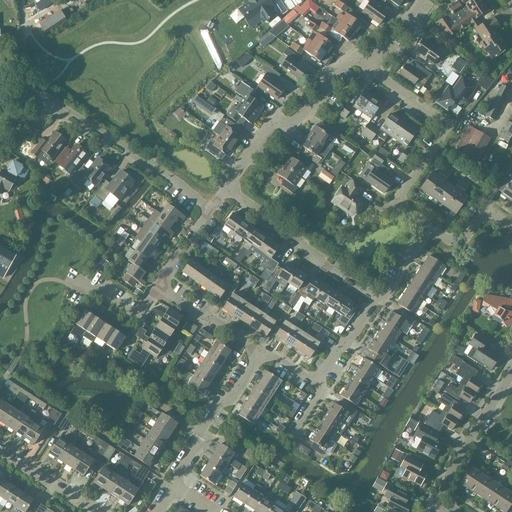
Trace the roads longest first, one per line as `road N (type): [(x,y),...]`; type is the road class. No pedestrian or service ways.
road 1 (residential): [(432,228),(394,204),(444,125),(363,63)]
road 2 (residential): [(226,188),(269,125),(290,123),(325,94),(328,73),(348,60),(363,63)]
road 3 (residential): [(209,209),(42,94)]
road 4 (residential): [(375,299),(226,188)]
road 5 (residential): [(441,511),(442,487),(511,376)]
road 6 (residential): [(262,351),(158,287)]
